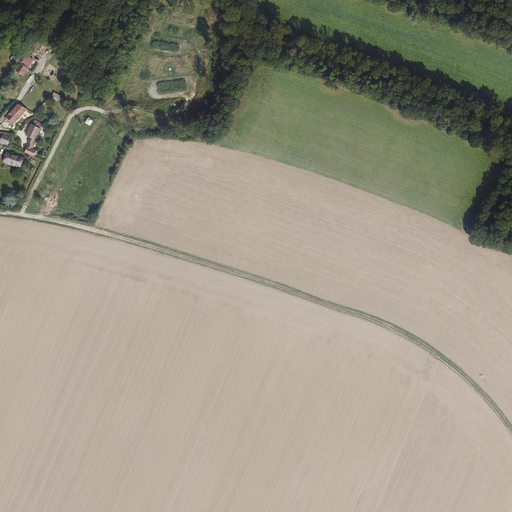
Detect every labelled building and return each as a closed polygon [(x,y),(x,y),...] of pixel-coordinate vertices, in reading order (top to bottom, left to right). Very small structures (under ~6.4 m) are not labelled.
[(19,46),(10,41),(8,45),(17,50),(19,46)] [(12,55),(9,60),(15,63),(18,59),(12,55)] [(27,59),(24,57),(14,72),(22,76),(26,69),(23,67),(27,59)] [(54,92),(52,97),(61,101),(64,96),(54,92)] [(16,104),(3,118),(8,122),(10,122),(13,125),(17,120),(26,110),(16,104)] [(32,145),(42,124),(37,122),(35,127),(30,124),(29,127),(24,137),(28,138),(26,142),(27,143),(32,145)] [(0,145),(7,147),(9,140),(1,138),(0,143),(0,145)] [(20,158),(5,154),(2,163),(18,167),(20,158)]
